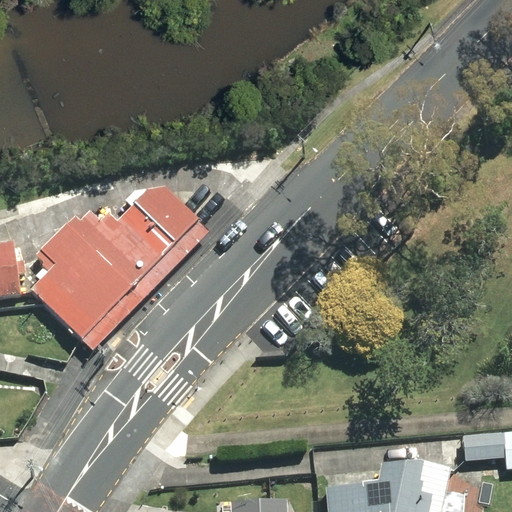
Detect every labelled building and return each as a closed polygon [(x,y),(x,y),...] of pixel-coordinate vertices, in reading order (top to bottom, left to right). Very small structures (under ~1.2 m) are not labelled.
[(81,349),(198,230),(165,198),(147,198),(140,205),(136,200),(123,213),(128,218),(117,229),(109,220),(101,229),(89,217),(79,228),(74,223),(34,263),(49,278),(31,297),(81,349)] [(0,304),(19,302),(12,249),(0,250),(0,304)] [(504,465),(506,477),(511,476),(511,438),(463,443),(465,468),(504,465)] [(443,511),(450,478),(420,471),(380,474),(377,491),(325,496),(326,511),(443,511)] [(511,511),(511,495),(501,496),(501,511),(511,511)]
